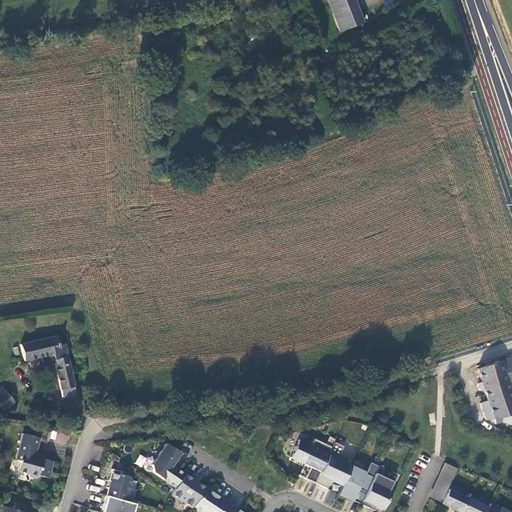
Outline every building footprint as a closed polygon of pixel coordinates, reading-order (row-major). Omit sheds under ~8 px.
[(319,0),(322,8),(330,6),(328,0),(319,0)] [(328,0),(330,6),(340,32),(364,22),(355,0),(328,0)] [(61,338),(50,339),(33,341),(23,344),(26,363),(54,358),(65,400),(80,397),(77,389),(69,347),(62,347),(61,338)] [(503,423),(511,425),(511,393),(502,360),(477,368),(493,420),(503,417),(503,423)] [(0,389),(0,408),(2,411),(13,402),(3,387),(0,389)] [(49,439),(66,444),(69,435),(52,429),(49,439)] [(39,439),(22,434),(15,460),(19,461),(17,471),(26,474),(29,477),(35,479),(38,477),(39,476),(48,479),(52,462),(42,459),(42,457),(34,454),(39,439)] [(312,448),(299,442),(291,460),(311,470),(306,481),(316,486),(333,450),(315,441),(312,448)] [(344,449),(335,445),(333,450),(316,486),(328,491),(331,483),(342,488),(351,469),(352,469),(354,464),(341,457),(344,449)] [(167,446),(152,467),(153,475),(176,490),(185,477),(173,468),(172,468),(172,465),(179,455),(167,446)] [(139,454),(134,464),(142,468),(147,458),(139,454)] [(181,456),(179,455),(172,465),(172,468),(173,468),(181,456)] [(351,469),(339,496),(353,503),(359,491),(367,495),(379,469),(371,465),(366,476),(351,469)] [(447,466),(443,473),(455,479),(459,471),(447,466)] [(377,509),(382,511),(383,511),(392,493),(390,492),(394,484),(381,478),(385,471),(379,469),(367,495),(361,507),(370,511),(371,509),(376,511),(377,509)] [(132,481),(111,473),(108,498),(127,504),(132,481)] [(455,479),(443,473),(440,480),(452,485),(455,479)] [(206,490),(185,477),(176,490),(172,496),(194,509),(206,490)] [(452,485),(440,480),(437,486),(449,492),(451,487),(452,485)] [(437,486),(434,493),(446,499),(449,492),(437,486)] [(446,499),(442,506),(456,511),(464,511),(469,501),(459,496),(461,491),(451,487),(449,492),(446,499)] [(206,490),(194,509),(197,511),(221,511),(227,504),(206,490)] [(359,491),(353,503),(361,507),(367,495),(359,491)] [(446,499),(434,493),(431,500),(442,506),(446,499)] [(469,501),(464,511),(488,511),(489,511),(479,506),(481,501),(472,496),(469,501)]
